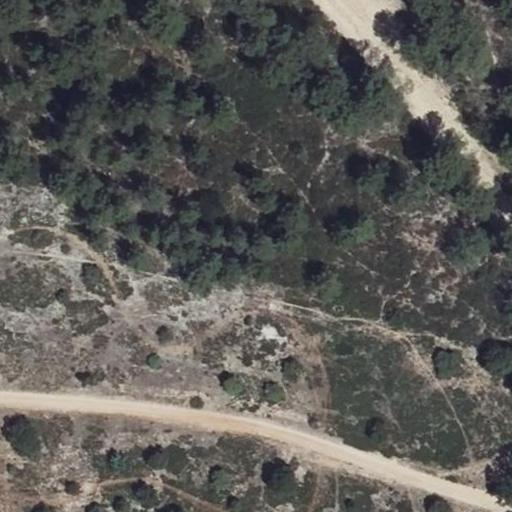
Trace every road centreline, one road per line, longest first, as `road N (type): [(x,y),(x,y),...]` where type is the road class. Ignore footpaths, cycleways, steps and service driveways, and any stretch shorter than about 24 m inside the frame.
road 1 (track): [(0,388),(76,391),(337,445),(463,489),(511,497)]
road 2 (track): [(511,214),(330,0)]
